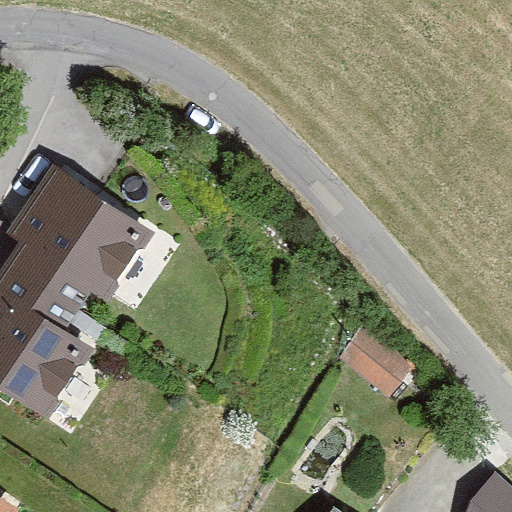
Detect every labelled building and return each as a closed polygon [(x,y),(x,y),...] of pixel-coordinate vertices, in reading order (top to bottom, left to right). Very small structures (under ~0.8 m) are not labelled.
[(156,227),(55,160),(9,230),(21,238),(0,268),(0,381),(49,414),(96,344),(67,325),(93,287),(109,297),(156,227)] [(339,356),(390,398),(417,366),(367,324),(339,356)] [(463,511),(511,511),(511,486),(494,471),(469,499),(463,511)] [(0,511),(15,511),(21,503),(0,489),(0,511)] [(352,511),(335,500),(326,511),(352,511)]
